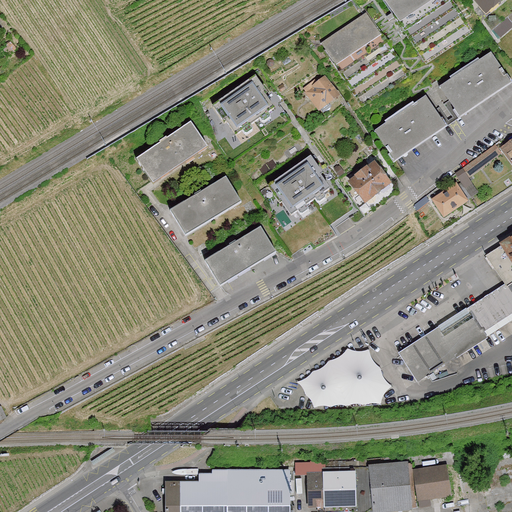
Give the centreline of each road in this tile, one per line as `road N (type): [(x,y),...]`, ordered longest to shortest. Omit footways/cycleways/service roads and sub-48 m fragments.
road 1 (residential): [(511,102),(355,238),(0,432)]
road 2 (primary): [(115,471),(511,212)]
